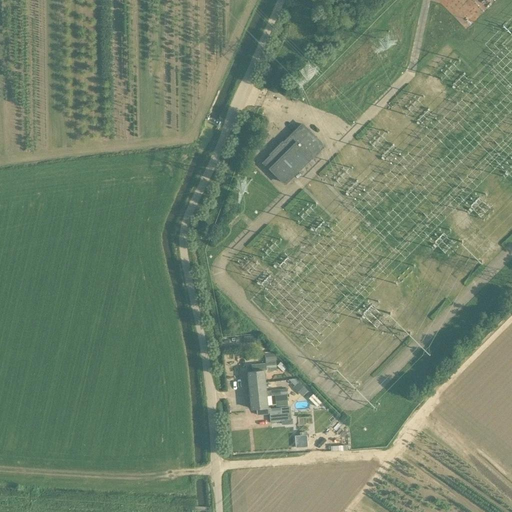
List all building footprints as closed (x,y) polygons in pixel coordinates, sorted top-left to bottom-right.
[(300,78),(313,72),(305,54),(292,60),(300,78)] [(285,185),(311,159),(311,160),(325,146),(302,122),(283,141),(282,140),(269,154),(270,155),(262,162),(270,171),(270,170),(285,185)] [(228,170),(225,192),(246,195),(249,173),(228,170)] [(276,356),(270,351),(264,351),(265,363),(251,364),(252,371),(248,371),(249,384),(265,382),(264,372),(277,370),(276,356)] [(279,362),(276,365),(282,370),(284,368),(286,367),(280,361),(279,362)] [(296,379),(289,380),(295,386),(293,387),(302,396),(307,391),(296,379)] [(264,396),(267,396),(266,390),(265,382),(249,384),(250,396),(258,395),(259,395),(259,396),(264,395),(264,396)] [(288,405),(287,394),(278,395),(279,406),(288,405)] [(268,407),(267,396),(264,396),(264,395),(259,396),(259,395),(258,395),(250,396),(252,409),(256,408),(257,415),(269,414),(270,422),(281,421),(291,420),(291,419),(290,406),(280,407),(268,407)] [(349,449),(348,431),(339,431),(340,449),(349,449)] [(308,447),(307,434),(300,435),(295,435),(296,448),(308,447)]
